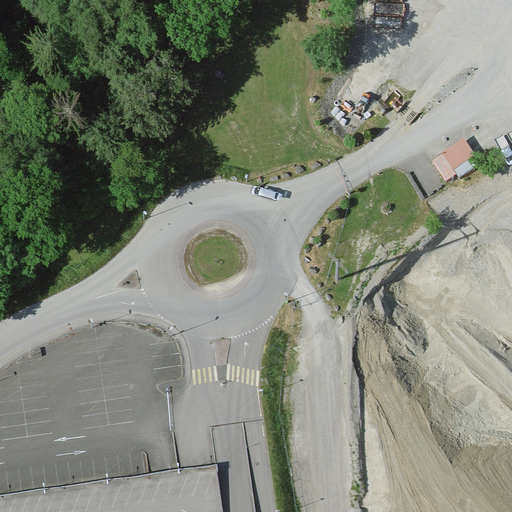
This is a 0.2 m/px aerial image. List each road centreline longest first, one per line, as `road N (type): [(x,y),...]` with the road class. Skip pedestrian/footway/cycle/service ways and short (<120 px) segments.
road 1 (residential): [(183,285),(209,299),(236,294),(254,274),(255,242),(231,217),(192,221),(175,245),(176,272)]
road 2 (residential): [(0,344),(122,283),(176,272)]
